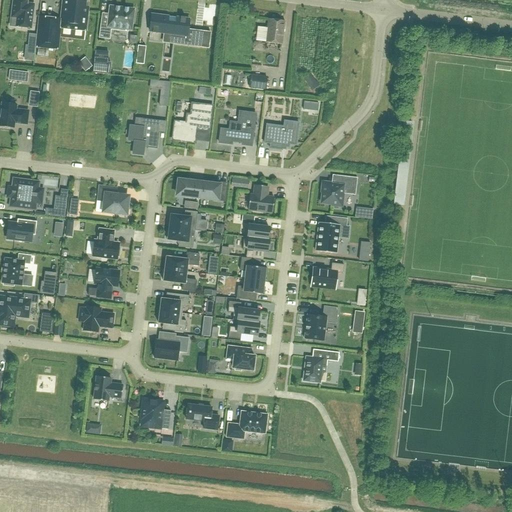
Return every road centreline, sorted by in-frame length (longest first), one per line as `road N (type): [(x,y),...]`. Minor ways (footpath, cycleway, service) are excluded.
road 1 (residential): [(294,177),(269,392)]
road 2 (residential): [(383,10),(371,101),(294,177)]
road 3 (residential): [(133,356),(155,181)]
road 4 (residential): [(155,181),(0,161)]
road 5 (residential): [(133,356),(143,376),(269,392)]
road 6 (residential): [(294,177),(179,162),(155,181)]
road 7 (residential): [(0,340),(133,356)]
road 8 (residential): [(511,26),(383,10)]
